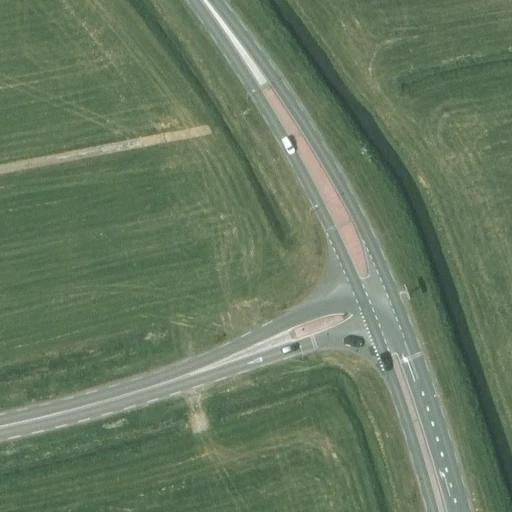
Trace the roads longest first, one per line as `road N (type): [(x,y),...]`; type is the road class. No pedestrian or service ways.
road 1 (primary): [(395,297),(298,114),(208,0)]
road 2 (primary): [(197,0),(290,151),(358,297)]
road 3 (primary): [(464,511),(395,297)]
road 4 (tertiary): [(176,379),(370,322)]
road 5 (tertiary): [(358,297),(287,322),(176,379)]
road 6 (primary): [(370,322),(433,511)]
road 7 (tertiary): [(176,379),(0,426)]
